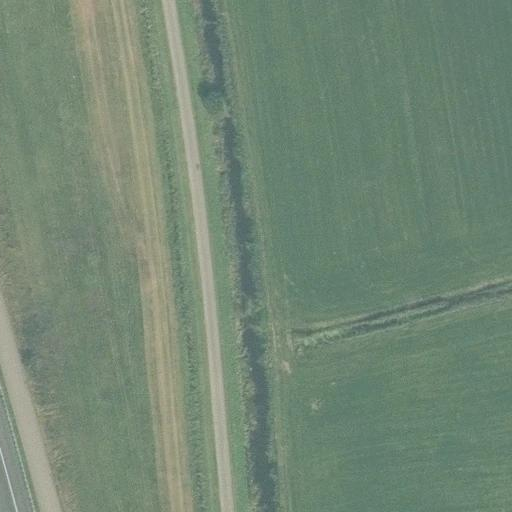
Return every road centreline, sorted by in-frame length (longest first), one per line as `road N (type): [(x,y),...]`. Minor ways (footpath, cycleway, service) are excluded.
road 1 (unclassified): [(226,511),(205,282),(165,0)]
road 2 (unclassified): [(45,511),(0,348)]
